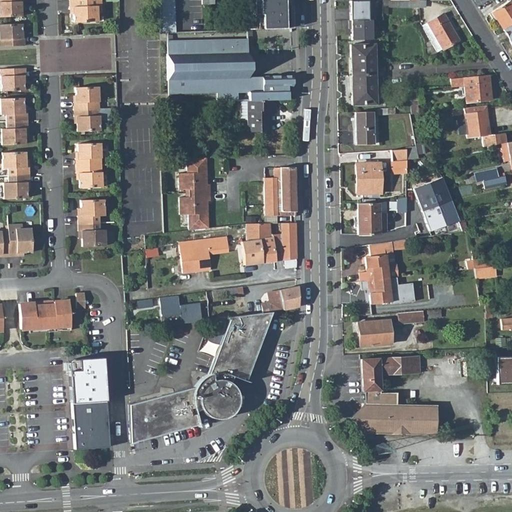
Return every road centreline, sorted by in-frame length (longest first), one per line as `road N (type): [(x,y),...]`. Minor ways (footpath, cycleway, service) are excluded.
road 1 (secondary): [(315,0),(317,314),(301,435)]
road 2 (residential): [(48,276),(59,263),(49,0)]
road 3 (residential): [(121,495),(113,295),(99,282),(48,276)]
road 4 (residential): [(338,475),(511,474)]
road 5 (tertiary): [(121,495),(251,485)]
road 6 (tertiary): [(0,502),(121,495)]
